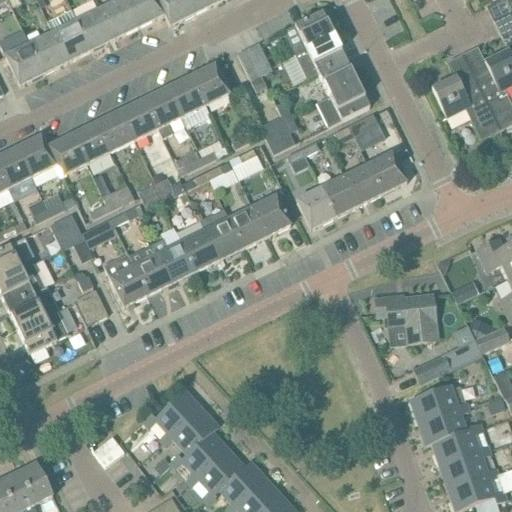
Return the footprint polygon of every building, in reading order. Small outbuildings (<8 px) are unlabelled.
[(164,19),(153,0),(125,0),(125,1),(140,31),(164,19)] [(153,0),(164,19),(168,26),(170,30),(194,18),(185,0),(153,0)] [(185,0),(194,18),(218,6),(214,0),(185,0)] [(511,0),(499,0),(502,4),(505,2),(511,16),(511,15),(511,0)] [(125,1),(101,12),(116,43),(140,31),(125,1)] [(101,12),(77,24),(92,54),(116,43),(101,12)] [(92,54),(77,24),(72,13),(48,25),(53,36),(68,66),(92,54)] [(283,35),(295,58),(334,39),(322,15),(283,35)] [(501,40),(508,54),(509,54),(511,60),(511,15),(511,16),(493,25),(494,26),(509,18),(511,23),(511,37),(503,42),(501,39),(501,40)] [(23,34),(0,45),(0,49),(20,90),(44,78),(29,48),(23,34)] [(53,36),(29,48),(44,78),(68,66),(53,36)] [(295,58),(306,82),(346,63),(334,39),(295,58)] [(273,74),(260,46),(248,52),(263,80),(273,74)] [(248,52),(238,57),(252,85),(263,80),(248,52)] [(511,128),(511,103),(507,93),(511,90),(511,60),(509,54),(508,54),(484,66),(486,69),(472,76),(463,57),(500,135),(511,128)] [(500,135),(463,57),(462,58),(471,76),(457,83),(456,80),(431,92),(452,134),(472,124),(482,144),(500,135)] [(318,77),(329,100),(357,86),(346,63),(306,82),(307,83),(318,77)] [(215,68),(191,80),(205,108),(229,97),(215,68)] [(191,80),(167,92),(181,120),(187,132),(210,121),(204,109),(205,108),(191,80)] [(357,86),(329,100),(330,100),(316,107),(328,131),(369,111),(357,86)] [(181,120),(167,92),(144,103),(163,143),(173,138),(167,127),(181,120)] [(163,143),(144,103),(120,115),(134,144),(157,132),(162,143),(163,143)] [(285,105),(276,110),(281,120),(282,120),(283,122),(291,118),(285,105)] [(120,115),(96,127),(110,155),(134,144),(120,115)] [(281,120),(270,125),(283,152),(295,147),(290,136),(298,132),(291,118),(283,122),(282,120),(281,120)] [(348,130),(352,137),(353,140),(378,128),(373,118),(348,130)] [(283,152),(270,125),(259,131),(273,158),(283,152)] [(96,127),(71,139),(85,167),(110,155),(96,127)] [(337,145),(352,137),(348,130),(334,137),(337,145)] [(71,139),(46,151),(55,170),(57,169),(62,179),(85,167),(71,139)] [(232,146),(235,153),(249,146),(246,139),(232,146)] [(41,140),(17,152),(31,181),(55,170),(46,151),(41,140)] [(221,143),(198,154),(201,161),(213,155),(217,162),(221,161),(228,157),(221,143)] [(305,160),(319,153),(316,146),(301,153),(305,160)] [(17,152),(0,159),(0,177),(8,193),(31,181),(17,152)] [(253,153),(238,160),(242,167),(257,159),(253,153)] [(301,153),(287,160),(290,167),(305,160),(301,153)] [(178,172),(178,173),(182,180),(205,168),(201,161),(200,161),(196,154),(175,164),(178,172)] [(213,155),(201,161),(205,168),(217,162),(213,155)] [(392,157),(367,169),(382,199),(407,187),(392,157)] [(220,169),(205,176),(209,184),(224,176),(220,169)] [(367,169),(344,181),(358,210),(382,199),(367,169)] [(205,176),(182,188),(186,196),(209,184),(205,176)] [(344,181),(320,192),(335,222),(358,210),(344,181)] [(171,189),(167,182),(153,189),(156,196),(171,189)] [(171,189),(156,196),(160,204),(173,198),(174,201),(186,196),(182,188),(180,184),(171,189)] [(68,191),(72,199),(70,200),(75,208),(76,208),(81,218),(86,216),(81,205),(76,207),(74,202),(78,200),(73,188),(68,191)] [(109,198),(102,201),(106,208),(105,208),(109,216),(134,204),(127,189),(109,198)] [(138,196),(141,203),(156,196),(153,189),(138,196)] [(335,222),(320,192),(296,204),(311,234),(335,222)] [(75,208),(70,200),(62,204),(58,196),(42,204),(51,220),(75,208)] [(156,196),(141,203),(146,211),(160,204),(156,196)] [(276,199),(251,211),(266,241),(291,229),(276,199)] [(36,228),(51,220),(42,204),(41,200),(26,207),(36,228)] [(93,224),(109,216),(105,208),(89,216),(93,224)] [(251,211),(227,222),(242,253),(266,241),(251,211)] [(242,253),(227,222),(223,213),(220,214),(219,213),(217,212),(216,212),(215,213),(214,214),(213,215),(212,216),(212,218),(199,224),(219,265),(242,253)] [(129,223),(125,216),(111,223),(118,238),(119,238),(115,230),(129,223)] [(71,217),(60,222),(73,248),(83,243),(81,238),(71,217)] [(60,222),(50,227),(62,253),(73,248),(60,222)] [(111,223),(96,230),(104,246),(118,238),(111,223)] [(23,224),(0,235),(0,239),(2,243),(27,231),(23,224)] [(199,224),(176,236),(180,245),(196,276),(219,265),(199,224)] [(0,253),(0,282),(22,271),(20,267),(36,259),(27,241),(0,253)] [(163,242),(152,247),(152,248),(172,288),(196,276),(180,245),(167,252),(163,242)] [(501,269),(508,284),(511,281),(511,250),(504,254),(499,243),(477,253),(487,276),(501,269)] [(152,248),(128,260),(148,300),(172,288),(152,248)] [(124,312),(148,300),(127,257),(103,269),(124,312)] [(451,265),(440,271),(445,282),(448,280),(452,268),(451,265)] [(0,282),(0,299),(5,309),(44,290),(33,267),(22,272),(22,271),(0,282)] [(73,278),(77,285),(88,280),(83,275),(76,276),(73,278)] [(88,280),(77,285),(83,296),(93,290),(88,280)] [(511,281),(508,284),(495,290),(502,304),(501,304),(511,326),(511,325),(511,281)] [(479,297),(473,284),(451,295),(457,307),(479,297)] [(5,309),(16,332),(58,312),(47,290),(45,291),(44,290),(5,309)] [(95,294),(85,299),(97,325),(108,320),(95,294)] [(97,325),(85,299),(73,305),(86,330),(97,325)] [(436,325),(435,320),(433,300),(399,304),(399,301),(375,304),(377,321),(387,320),(389,331),(406,330),(408,349),(436,346),(433,325),(436,325)] [(58,312),(16,332),(29,358),(68,339),(57,315),(59,314),(58,312)] [(492,329),(474,321),(470,331),(475,344),(489,338),(492,329)] [(475,344),(482,358),(510,345),(503,331),(489,338),(475,344)] [(443,360),(414,374),(421,387),(449,373),(463,367),(480,358),(473,345),(459,352),(456,353),(443,360)] [(410,403),(418,427),(466,410),(465,407),(457,410),(449,389),(410,403)] [(159,442),(164,448),(202,413),(185,395),(155,423),(151,419),(143,425),(149,432),(156,425),(166,436),(159,442)] [(506,413),(501,401),(486,406),(491,418),(506,413)] [(426,450),(432,448),(480,431),(478,428),(469,431),(470,433),(466,435),(460,419),(468,416),(466,410),(418,427),(426,450)] [(170,465),(175,471),(213,436),(218,431),(202,413),(164,448),(166,449),(172,443),(186,458),(180,463),(176,459),(170,465)] [(480,431),(432,448),(440,470),(488,454),(480,431)] [(190,487),(191,488),(228,454),(213,436),(175,471),(176,472),(183,466),(192,477),(179,489),(183,493),(190,487)] [(214,500),(220,495),(219,494),(244,471),(228,454),(191,488),(192,490),(199,484),(209,494),(202,500),(208,508),(215,501),(214,500)] [(440,470),(448,493),(496,476),(494,473),(486,476),(481,462),(490,459),(488,454),(440,470)] [(29,471),(18,476),(34,509),(53,500),(35,465),(28,468),(29,471)] [(235,511),(267,484),(250,466),(244,471),(219,494),(220,495),(231,506),(224,511),(235,511)] [(35,511),(34,509),(18,476),(17,474),(9,477),(11,480),(0,485),(0,487),(12,511),(35,511)] [(496,476),(448,493),(454,511),(466,511),(495,502),(497,508),(506,504),(503,496),(494,499),(489,485),(498,482),(496,476)] [(271,511),(283,502),(267,484),(235,511),(271,511)] [(0,511),(12,511),(0,487),(0,511)] [(178,511),(172,501),(154,511),(178,511)] [(271,511),(292,511),(283,502),(271,511)]
